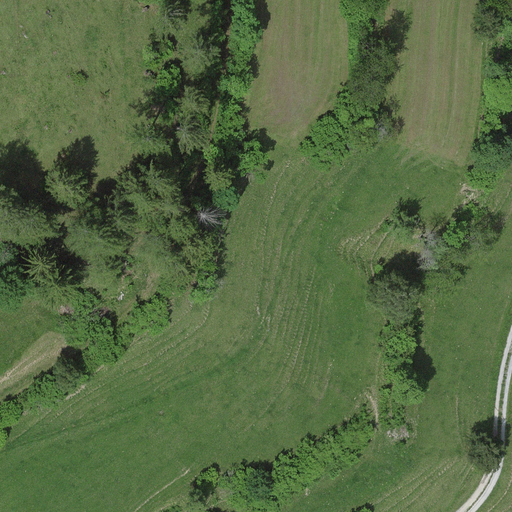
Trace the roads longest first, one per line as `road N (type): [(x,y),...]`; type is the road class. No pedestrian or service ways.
road 1 (track): [(218,0),(219,84),(149,243),(0,377)]
road 2 (track): [(472,511),(506,459),(511,372)]
